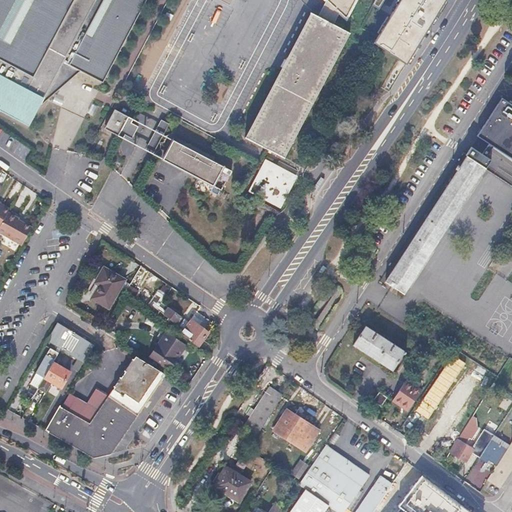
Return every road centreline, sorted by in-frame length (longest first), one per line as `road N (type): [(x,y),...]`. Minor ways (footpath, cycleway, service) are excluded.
road 1 (secondary): [(267,325),(482,0)]
road 2 (residential): [(511,49),(304,377)]
road 3 (secondary): [(466,0),(261,298),(244,311)]
road 4 (residential): [(0,153),(231,319)]
road 5 (residential): [(304,377),(489,511)]
road 6 (secondary): [(227,339),(130,496)]
road 7 (secondary): [(143,503),(248,354)]
road 8 (secondary): [(130,496),(0,431)]
road 9 (secondary): [(0,449),(110,511)]
